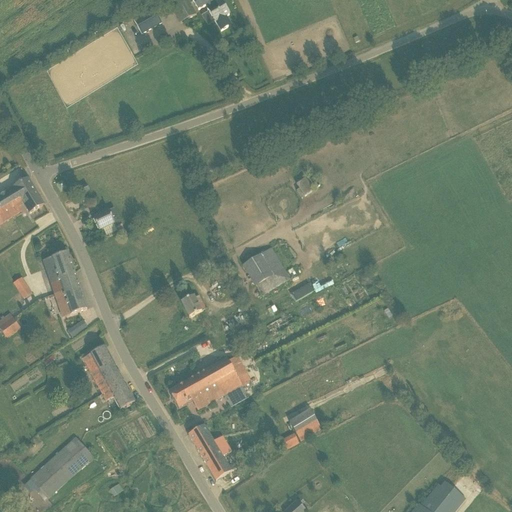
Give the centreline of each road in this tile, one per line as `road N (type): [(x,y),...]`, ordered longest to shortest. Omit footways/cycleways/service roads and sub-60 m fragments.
road 1 (unclassified): [(40,176),(470,13),(511,17)]
road 2 (unclassified): [(217,511),(141,387),(40,176)]
